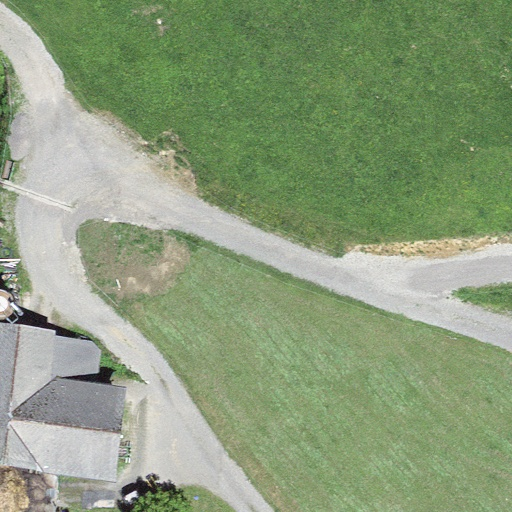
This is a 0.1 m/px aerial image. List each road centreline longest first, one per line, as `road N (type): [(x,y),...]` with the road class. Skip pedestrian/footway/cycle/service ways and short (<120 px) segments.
road 1 (unclassified): [(40,129),(116,187),(384,296),(511,336)]
road 2 (unclassified): [(250,511),(192,436),(159,374),(55,291),(38,263),(40,129)]
road 3 (unclassified): [(40,129),(28,48),(0,23)]
